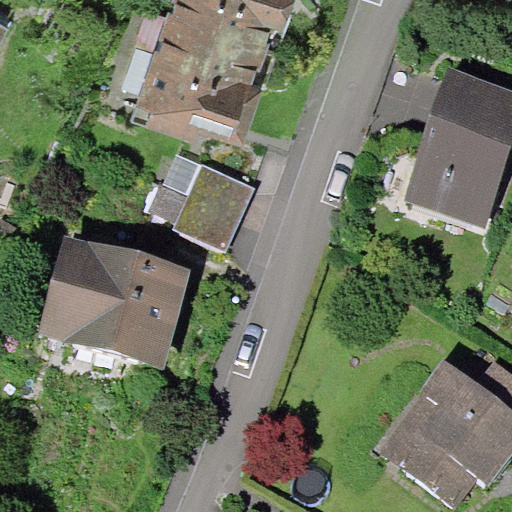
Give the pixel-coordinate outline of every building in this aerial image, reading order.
[(297,0),(182,0),(145,111),(248,146),(297,0)] [(0,62),(14,34),(0,26),(0,62)] [(511,195),(511,104),(450,85),(412,204),(500,232),(511,195)] [(256,198),(203,173),(174,236),(227,261),(256,198)] [(201,281),(77,251),(53,353),(176,383),(201,281)] [(489,404),(456,376),(427,409),(444,423),(429,440),(412,426),(385,458),(449,511),(463,511),(482,490),(492,499),(511,475),(511,396),(502,388),(489,404)]
